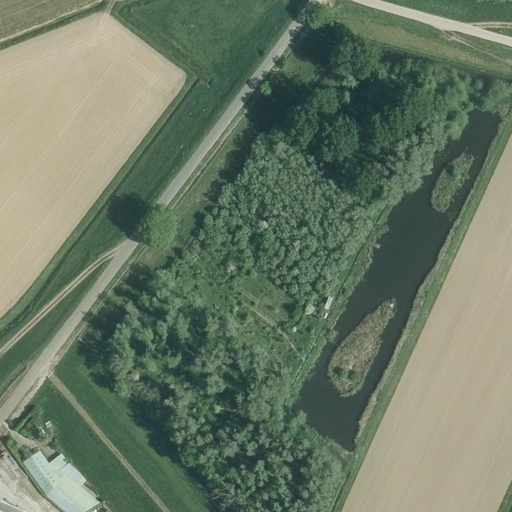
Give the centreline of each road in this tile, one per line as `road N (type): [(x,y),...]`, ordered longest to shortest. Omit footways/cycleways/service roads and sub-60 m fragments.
road 1 (unclassified): [(0,419),(315,0)]
road 2 (unclassified): [(511,38),(369,0)]
